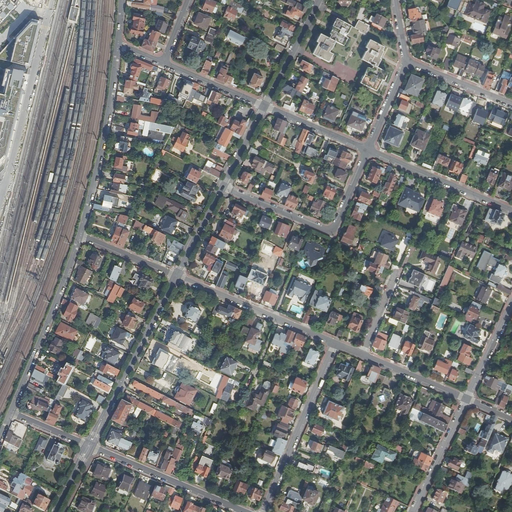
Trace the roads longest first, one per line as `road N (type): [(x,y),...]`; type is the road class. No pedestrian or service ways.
road 1 (residential): [(0,206),(52,0)]
road 2 (residential): [(222,186),(332,233),(368,149)]
road 3 (residential): [(80,235),(118,44)]
road 4 (residential): [(11,413),(80,235)]
road 5 (tertiary): [(176,276),(88,445)]
road 6 (residential): [(263,511),(334,343)]
road 7 (residential): [(334,343),(176,276)]
road 8 (residential): [(246,511),(88,445)]
road 9 (residential): [(368,149),(511,211)]
road 10 (residential): [(413,511),(467,399)]
